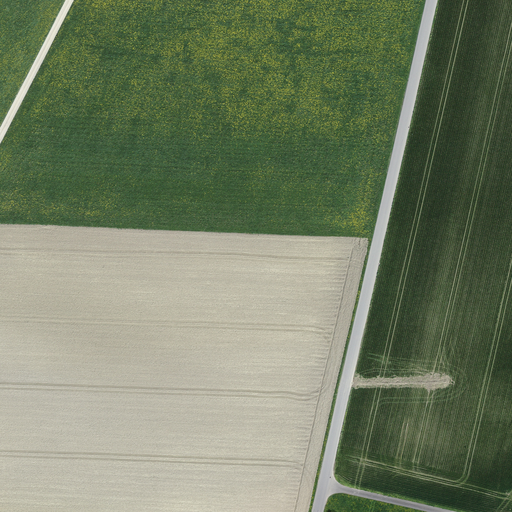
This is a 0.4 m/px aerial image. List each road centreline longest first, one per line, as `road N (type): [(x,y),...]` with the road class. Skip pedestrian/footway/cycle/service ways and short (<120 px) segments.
road 1 (unclassified): [(321,486),(431,0)]
road 2 (track): [(0,124),(65,0)]
